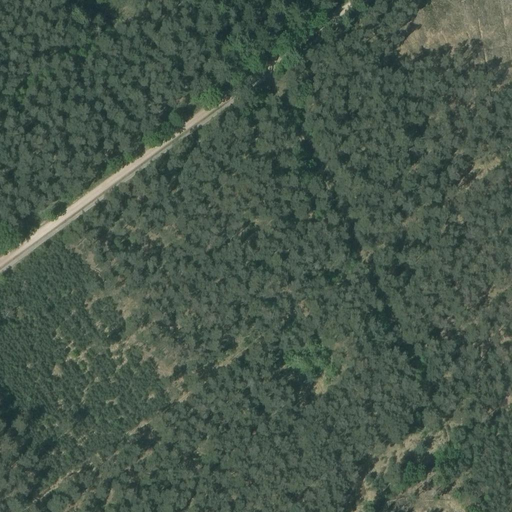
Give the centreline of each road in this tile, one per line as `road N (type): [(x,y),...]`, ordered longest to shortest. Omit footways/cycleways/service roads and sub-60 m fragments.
road 1 (track): [(481,511),(266,75)]
road 2 (track): [(358,0),(0,264)]
